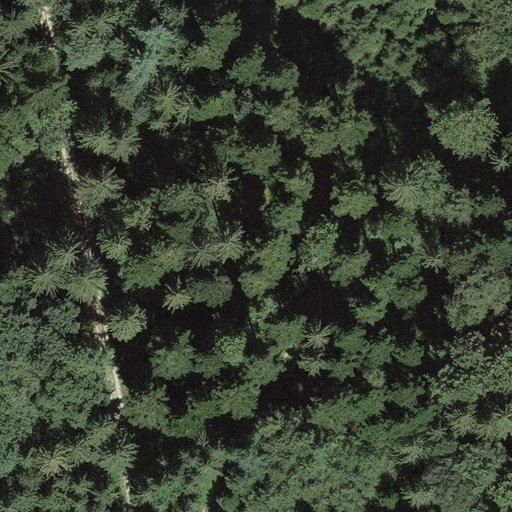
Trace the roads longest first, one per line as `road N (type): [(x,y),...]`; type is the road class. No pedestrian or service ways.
road 1 (track): [(187,511),(210,461),(305,312),(511,104)]
road 2 (track): [(134,511),(43,0)]
